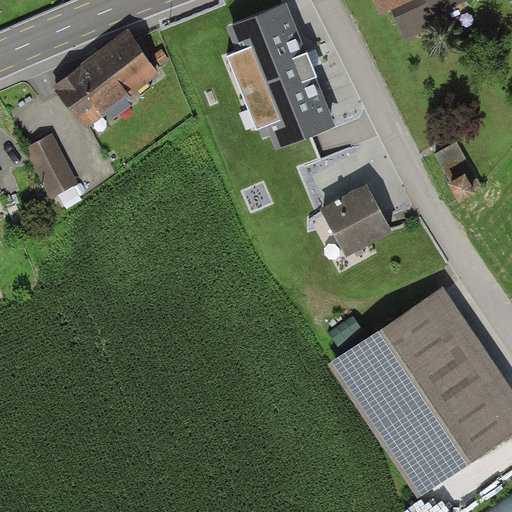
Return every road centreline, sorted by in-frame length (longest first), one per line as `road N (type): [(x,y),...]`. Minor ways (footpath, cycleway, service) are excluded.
road 1 (residential): [(511,331),(456,249),(326,0)]
road 2 (primary): [(0,57),(137,0)]
